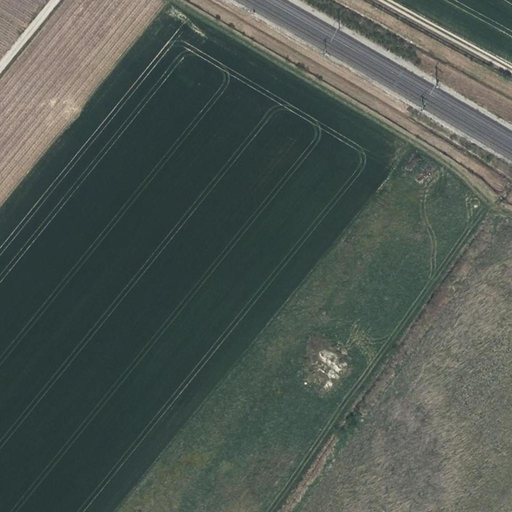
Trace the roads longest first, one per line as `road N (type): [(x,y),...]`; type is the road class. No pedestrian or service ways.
road 1 (track): [(166,0),(511,203)]
road 2 (track): [(263,511),(493,192)]
road 3 (track): [(385,0),(511,68)]
